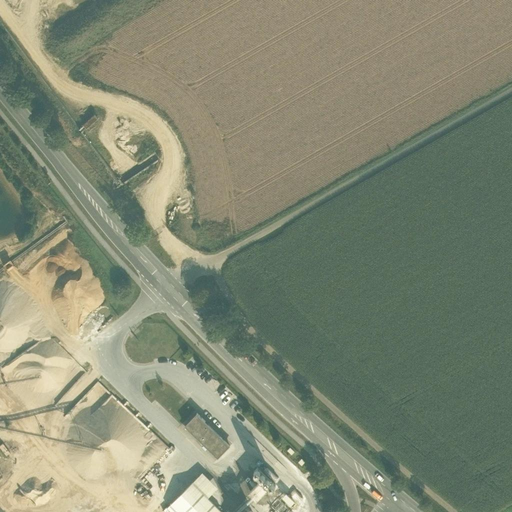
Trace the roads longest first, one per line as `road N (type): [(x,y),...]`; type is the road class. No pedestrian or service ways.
road 1 (unclassified): [(167,287),(511,90)]
road 2 (track): [(207,264),(267,349),(453,511)]
road 3 (secondary): [(0,87),(167,287)]
road 4 (secondary): [(167,287),(343,457)]
